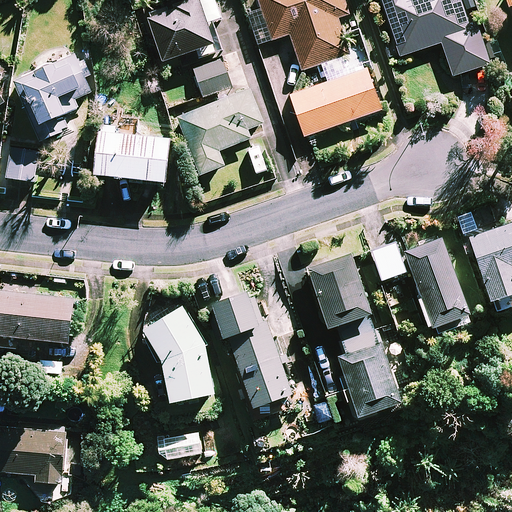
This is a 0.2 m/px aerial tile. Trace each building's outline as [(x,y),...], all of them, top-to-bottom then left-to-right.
[(164,68),(199,58),(200,64),(222,57),(214,29),(223,26),(215,0),(214,0),(175,12),(176,16),(151,24),(164,68)] [(350,18),(344,0),(259,0),(274,43),(292,38),(303,74),(323,67),(329,86),(293,98),(307,140),(382,115),(363,55),(350,59),(338,22),(350,18)] [(458,0),(381,0),(402,59),(443,46),(454,79),(490,67),(476,26),(469,29),(458,0)] [(41,134),(69,122),(67,119),(82,113),(77,102),(92,96),(85,78),(91,75),(84,57),(20,84),(41,134)] [(232,92),(224,63),(195,72),(203,100),(232,92)] [(201,193),(206,191),(222,186),(217,173),(226,170),(220,154),(252,143),(248,133),(263,128),(251,94),(180,119),(202,178),(196,180),(201,193)] [(172,144),(116,138),(117,130),(102,129),(102,137),(100,137),(96,182),(168,189),(172,144)] [(39,153),(13,150),(9,182),(35,185),(39,153)] [(511,226),(505,229),(501,216),(469,225),(493,309),(495,309),(498,317),(511,313),(511,226)] [(405,254),(435,336),(437,335),(440,340),(474,328),(442,240),(405,254)] [(407,277),(397,245),(373,253),(383,285),(407,277)] [(404,410),(352,257),(309,272),(331,337),(334,336),(350,385),(348,386),(361,425),(404,410)] [(74,302),(0,294),(0,351),(17,353),(18,344),(70,349),(74,302)] [(265,332),(253,296),(208,311),(220,348),(231,344),(255,415),(294,401),(270,331),(265,332)] [(211,356),(187,311),(146,332),(165,368),(174,410),(216,401),(211,356)] [(68,436),(0,430),(0,475),(38,479),(38,487),(64,489),(68,436)] [(202,456),(198,432),(158,439),(162,463),(202,456)]
